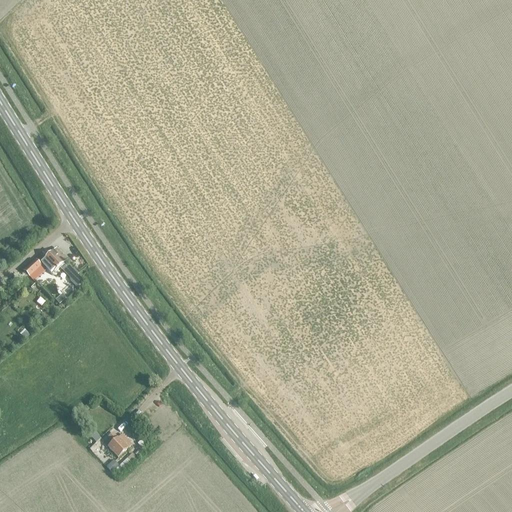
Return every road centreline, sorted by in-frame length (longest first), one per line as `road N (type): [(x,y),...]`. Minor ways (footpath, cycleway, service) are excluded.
road 1 (secondary): [(303,511),(157,339),(0,101)]
road 2 (tertiary): [(357,495),(511,390)]
